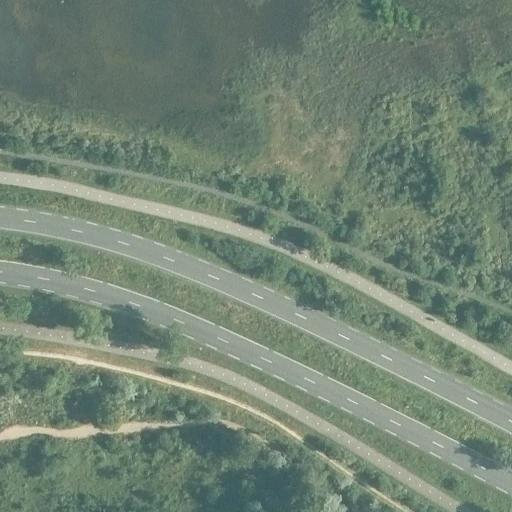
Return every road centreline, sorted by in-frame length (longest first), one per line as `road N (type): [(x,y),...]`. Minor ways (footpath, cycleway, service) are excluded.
road 1 (primary): [(0,278),(178,321),(511,488)]
road 2 (primary): [(511,426),(348,337),(198,269),(52,226),(0,220)]
road 3 (unknown): [(361,511),(223,422),(20,431),(0,441)]
